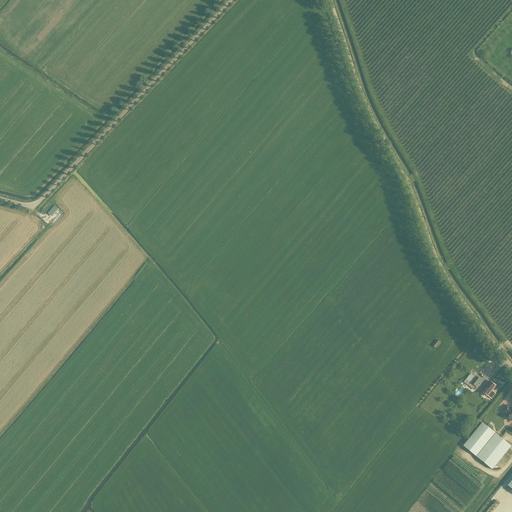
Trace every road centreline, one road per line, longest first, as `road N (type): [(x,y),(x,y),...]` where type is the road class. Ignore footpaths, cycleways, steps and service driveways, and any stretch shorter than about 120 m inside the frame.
road 1 (unclassified): [(511,371),(435,265),(402,180),(364,114),(325,0)]
road 2 (unclassified): [(0,198),(35,206),(231,0)]
